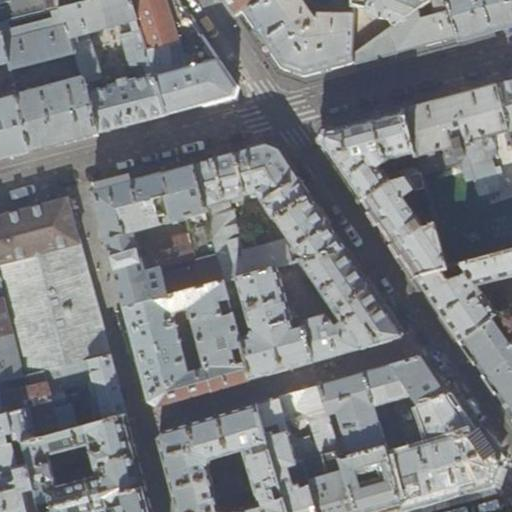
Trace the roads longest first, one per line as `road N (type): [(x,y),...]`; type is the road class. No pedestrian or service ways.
road 1 (residential): [(274,112),(511,448)]
road 2 (residential): [(0,183),(274,112)]
road 3 (residential): [(274,112),(511,51)]
road 4 (residential): [(205,0),(274,112)]
